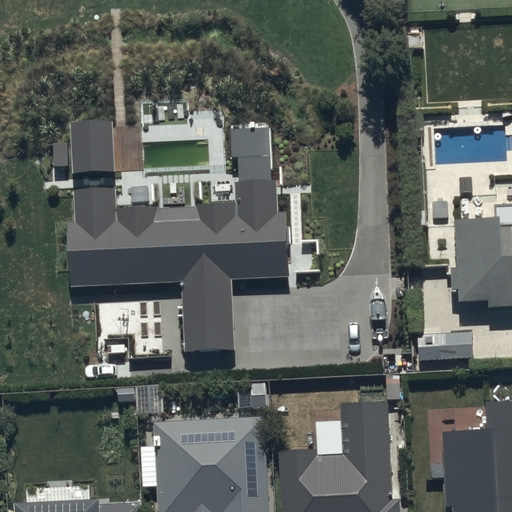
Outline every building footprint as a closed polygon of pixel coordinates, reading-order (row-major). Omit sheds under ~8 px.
[(112,121),(70,123),(73,174),(114,172),(112,121)] [(66,222),(70,288),(181,283),(185,353),(235,350),(231,279),(288,277),(285,212),(274,213),(269,128),(232,130),(236,202),(117,207),(116,188),(73,190),(75,221),(66,222)] [(511,268),(501,269),(500,231),(457,230),(457,275),(460,275),(460,278),(453,278),(453,299),(460,300),(460,310),(491,310),(491,314),(511,314),(511,268)] [(420,341),(421,365),(472,363),(471,339),(420,341)] [(386,402),(341,405),(344,454),(318,456),(317,451),(279,453),(282,511),(401,511),(400,499),(393,500),(386,402)] [(511,511),(511,410),(487,412),(489,441),(444,443),(447,511),(511,511)] [(270,511),(265,416),(153,422),(157,511),(270,511)] [(14,511),(140,511),(140,502),(99,505),(98,498),(14,503),(14,511)]
